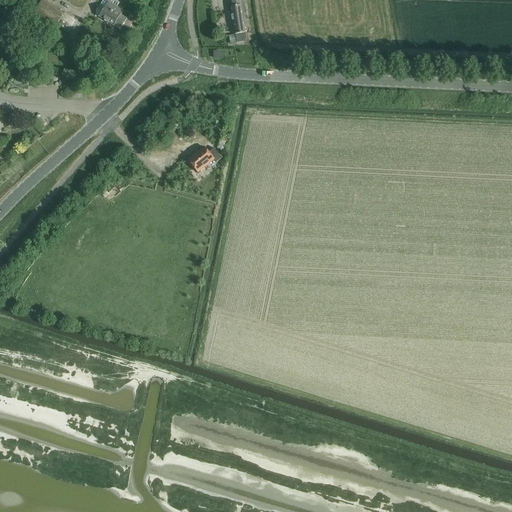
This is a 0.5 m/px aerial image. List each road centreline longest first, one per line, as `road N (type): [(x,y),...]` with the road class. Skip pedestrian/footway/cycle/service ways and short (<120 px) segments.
road 1 (tertiary): [(511,87),(193,65)]
road 2 (unclassified): [(0,212),(120,100),(159,49)]
